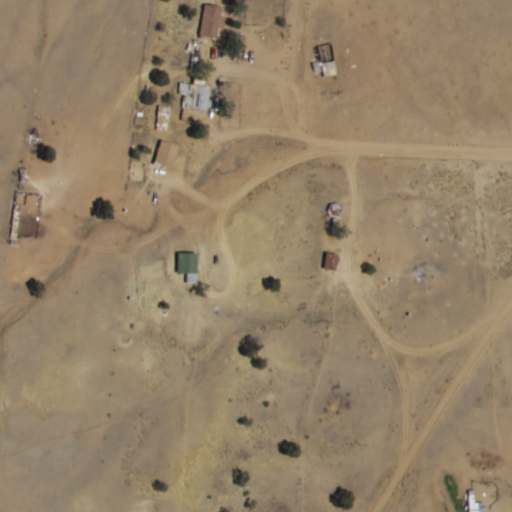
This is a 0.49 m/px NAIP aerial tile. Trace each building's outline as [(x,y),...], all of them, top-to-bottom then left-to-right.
[(198,37),(215,39),(219,7),(202,5),(198,37)] [(199,42),(191,42),(190,68),(198,68),(199,42)] [(333,75),(331,61),(319,63),(322,76),(333,75)] [(210,88),(185,84),(183,96),(191,97),(189,108),(206,111),(210,88)] [(168,108),(157,107),(155,130),(166,131),(168,108)] [(177,146),(159,141),(152,165),(169,170),(177,146)] [(195,275),(195,254),(176,254),(176,275),(195,275)] [(321,268),(332,271),(336,256),(325,254),(321,268)]
